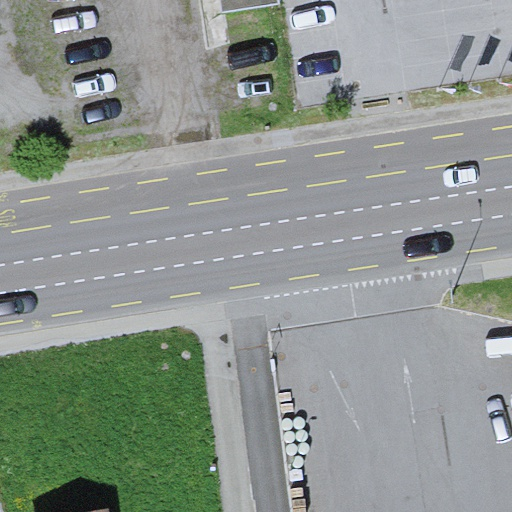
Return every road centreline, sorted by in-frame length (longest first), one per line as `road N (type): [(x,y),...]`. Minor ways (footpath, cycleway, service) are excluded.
road 1 (primary): [(0,279),(511,199)]
road 2 (track): [(238,243),(274,511)]
